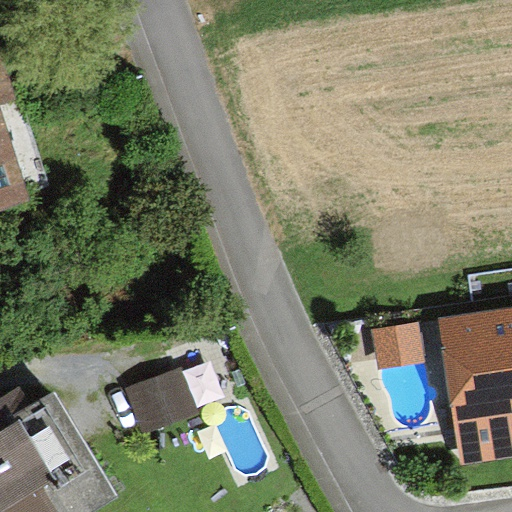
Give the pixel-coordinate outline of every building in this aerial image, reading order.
[(0,230),(59,211),(8,57),(0,60),(0,230)] [(511,307),(440,317),(459,464),(511,457),(511,307)] [(420,324),(373,331),(379,369),(426,362),(420,324)] [(181,366),(130,385),(147,429),(198,410),(181,366)] [(20,387),(0,398),(0,511),(89,511),(114,496),(54,395),(32,408),(20,387)]
